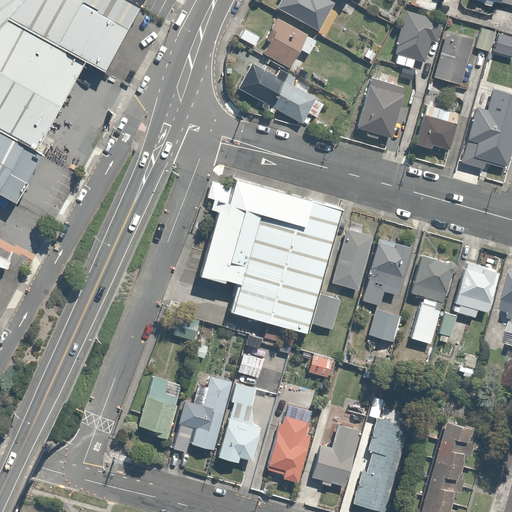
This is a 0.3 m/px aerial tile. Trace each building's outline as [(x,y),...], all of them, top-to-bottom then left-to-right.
[(26,0),(0,0),(0,27),(9,18),(26,0)] [(106,72),(141,9),(125,0),(26,0),(9,18),(87,62),(106,72)] [(125,0),(141,9),(145,0),(125,0)] [(323,0),(277,0),(274,7),(315,28),(328,3),(323,0)] [(357,6),(343,0),(335,0),(332,7),(353,16),(357,6)] [(437,0),(410,0),(409,6),(435,11),(437,0)] [(436,42),(442,16),(404,7),(392,57),(423,64),(429,40),(436,42)] [(278,17),(260,52),(299,72),(317,37),(278,17)] [(0,27),(0,130),(37,151),(87,62),(9,18),(0,27)] [(258,35),(241,28),(235,40),(253,48),(258,35)] [(461,84),(472,40),(442,32),(431,77),(461,84)] [(236,88),(303,121),(307,113),(314,117),(316,118),(324,100),(292,84),(296,75),(278,66),(273,75),(248,63),(236,88)] [(392,137),(404,84),(367,76),(355,129),(392,137)] [(498,90),(477,85),(472,105),(493,110),(498,90)] [(458,111),(424,102),(414,142),(448,151),(458,111)] [(511,117),(483,112),(477,140),(463,137),(459,157),(474,160),(505,166),(511,125),(511,117)] [(331,127),(313,117),(306,130),(324,140),(331,127)] [(43,155),(37,151),(0,130),(0,194),(16,204),(28,183),(43,155)] [(326,206),(220,175),(191,272),(222,281),(213,309),(289,331),(326,206)] [(355,289),(369,234),(343,228),(329,282),(355,289)] [(378,239),(362,300),(378,304),(382,290),(394,293),(406,246),(378,239)] [(441,302),(455,257),(420,246),(407,291),(422,296),(409,336),(429,342),(441,302)] [(0,266),(6,269),(10,263),(0,256),(0,266)] [(474,317),(477,308),(487,311),(498,268),(465,259),(453,302),(451,310),(474,317)] [(501,314),(507,315),(506,320),(510,321),(504,345),(511,346),(511,272),(501,314)] [(328,329),(336,296),(317,291),(309,324),(328,329)] [(392,340),(399,313),(374,306),(367,333),(392,340)] [(193,339),(201,317),(177,309),(169,331),(193,339)] [(437,332),(440,333),(438,339),(444,341),(446,335),(448,336),(455,314),(443,311),(437,332)] [(289,332),(264,327),(262,337),(287,342),(289,332)] [(262,359),(240,353),(235,371),(256,377),(262,359)] [(331,358),(311,353),(307,373),(327,377),(331,358)] [(150,435),(165,439),(176,396),(162,392),(165,378),(150,375),(138,426),(151,429),(150,435)] [(212,450),(228,384),(207,379),(201,403),(184,398),(172,447),(185,450),(186,443),(212,450)] [(253,386),(234,382),(215,456),(237,462),(239,456),(250,459),(259,423),(245,420),(253,386)] [(297,481),(312,422),(307,420),(309,410),(287,405),(283,420),(278,418),(265,468),(279,471),(278,476),(297,481)] [(375,415),(366,449),(370,450),(364,470),(360,469),(351,503),(382,511),(406,424),(375,415)] [(465,443),(470,425),(443,418),(418,511),(445,511),(448,502),(453,503),(462,469),(456,468),(460,455),(467,457),(470,445),(465,443)] [(343,486),(360,429),(336,422),(329,444),(319,441),(308,476),(320,479),(319,483),(330,486),(331,482),(343,486)]
